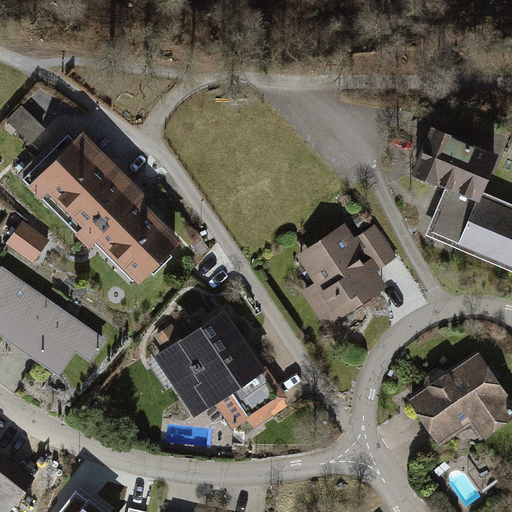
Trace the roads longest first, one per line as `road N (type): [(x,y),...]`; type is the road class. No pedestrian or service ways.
road 1 (residential): [(366,453),(283,467),(168,467),(75,442),(0,399)]
road 2 (residential): [(350,430),(371,367),(404,326),(452,307),(511,314)]
road 3 (track): [(323,77),(511,89)]
road 4 (track): [(41,65),(142,138)]
